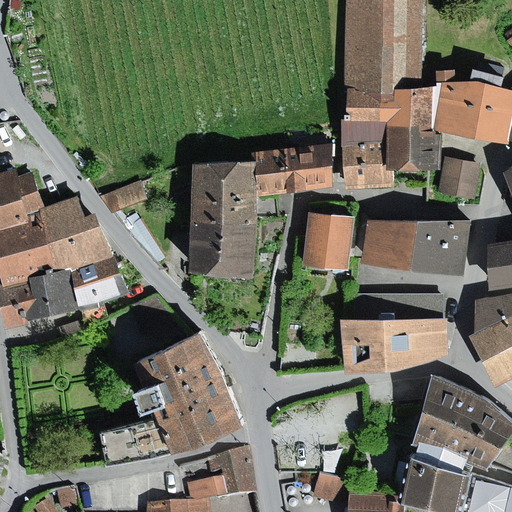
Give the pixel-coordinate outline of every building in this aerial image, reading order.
[(420,0),(343,0),(341,90),(390,89),(390,85),(419,84),(420,0)] [(505,136),(511,103),(511,87),(497,84),(500,73),(469,65),(467,77),(454,79),(454,67),(433,68),(433,83),(419,84),(390,85),(390,89),(341,90),(340,144),(387,140),(388,165),(438,165),(440,127),(505,136)] [(328,140),(281,144),(284,189),(330,182),(328,140)] [(387,140),(340,144),(344,185),(388,184),(388,165),(387,140)] [(253,156),(254,192),(284,189),(281,144),(252,146),(253,156)] [(480,162),(443,155),(436,192),(473,198),(480,162)] [(254,192),(253,156),(190,158),(188,212),(254,217),(254,215),(254,197),(254,192)] [(511,160),(502,169),(511,193),(511,160)] [(25,211),(17,176),(15,167),(0,170),(0,230),(41,220),(38,207),(25,211)] [(31,171),(17,176),(25,211),(38,207),(41,205),(31,171)] [(139,180),(100,195),(111,210),(145,195),(139,180)] [(41,220),(53,266),(68,265),(111,252),(93,208),(82,212),(74,193),(41,205),(38,207),(41,220)] [(277,194),(254,197),(254,215),(278,216),(277,194)] [(352,214),(308,208),(304,240),(298,240),(297,268),(305,268),(305,261),(344,265),(352,214)] [(254,217),(188,212),(185,265),(254,271),(254,217)] [(429,215),(365,217),(359,259),(464,271),(470,217),(429,215)] [(41,220),(0,230),(0,279),(27,273),(53,266),(41,220)] [(511,238),(485,240),(486,286),(511,282),(511,238)] [(70,283),(76,304),(128,289),(111,252),(68,265),(70,283)] [(53,266),(27,273),(36,314),(76,304),(70,283),(68,265),(53,266)] [(36,314),(27,273),(0,279),(0,312),(2,322),(36,314)] [(511,290),(473,299),(473,329),(511,310),(511,290)] [(442,292),(355,292),(356,315),(379,313),(443,315),(442,292)] [(133,312),(156,344),(181,327),(157,294),(133,312)] [(511,310),(473,329),(467,332),(492,383),(511,371),(511,310)] [(356,315),(338,315),(342,369),(395,365),(446,353),(445,315),(443,315),(379,313),(356,315)] [(169,449),(242,416),(203,330),(158,350),(133,361),(146,411),(90,425),(100,466),(169,449)] [(511,420),(481,394),(430,371),(412,435),(416,436),(412,451),(470,470),(473,461),(486,466),(511,426),(511,420)] [(253,492),(250,445),(205,459),(209,477),(213,497),(253,492)] [(511,511),(511,484),(470,470),(412,451),(408,450),(396,497),(401,498),(471,511),(511,511)] [(347,477),(319,471),(313,496),(347,502),(347,486),(347,477)] [(213,497),(209,477),(184,482),(187,501),(213,497)] [(396,497),(347,486),(347,502),(346,511),(399,511),(401,498),(396,497)] [(53,511),(46,500),(32,508),(34,511),(53,511)] [(187,501),(185,501),(184,511),(205,511),(206,500),(187,501)] [(184,511),(185,501),(145,503),(143,511),(184,511)]
